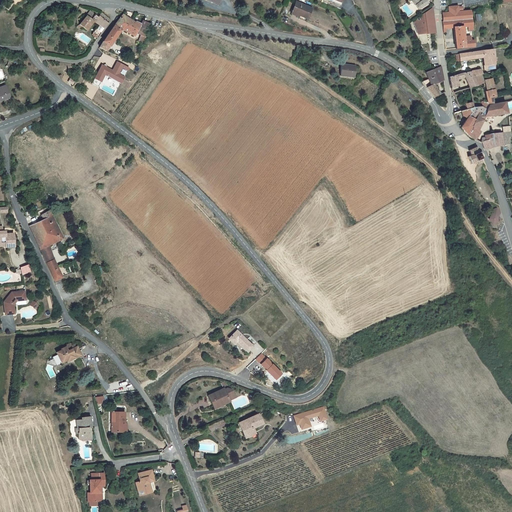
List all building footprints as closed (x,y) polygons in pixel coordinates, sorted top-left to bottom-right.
[(431,1),(430,0),(413,0),(412,1),(418,10),(431,1)] [(296,2),(292,13),(298,15),(307,19),(312,8),(296,2)] [(455,41),(455,49),(471,47),(474,47),(474,43),(473,40),(471,40),(470,41),(469,36),(463,37),(462,27),(467,27),(467,29),(472,28),(470,11),(458,12),(458,11),(458,7),(458,6),(448,7),(449,13),(442,13),(443,22),(453,21),(453,28),(454,39),(455,41)] [(431,9),(419,17),(420,21),(415,22),(416,26),(415,26),(418,34),(427,33),(427,30),(434,29),(433,15),(432,15),(431,9)] [(110,20),(101,13),(98,18),(95,15),(90,11),(86,16),(79,25),(77,26),(76,28),(80,31),(82,28),(85,30),(88,26),(92,21),(94,22),(99,25),(104,29),(110,20)] [(143,45),(150,24),(143,21),(141,24),(136,22),(135,23),(122,15),(114,26),(103,42),(109,47),(122,30),(134,37),(139,28),(140,29),(138,34),(141,35),(138,41),(142,43),(142,44),(143,45)] [(443,29),(445,29),(453,28),(453,21),(443,22),(442,22),(443,29)] [(93,32),(91,35),(97,39),(104,29),(99,25),(93,32)] [(109,47),(103,42),(99,48),(106,51),(109,47)] [(459,55),(459,54),(455,55),(456,61),(463,60),(463,62),(465,62),(465,60),(482,57),(483,66),(483,70),(494,69),(493,49),(481,51),(459,55)] [(113,68),(101,63),(95,78),(103,81),(105,75),(122,83),(125,76),(120,73),(122,68),(129,71),(130,67),(117,61),(113,68)] [(355,66),(341,64),(339,76),(354,78),(355,66)] [(441,67),(429,72),(425,73),(428,80),(422,82),(426,88),(434,98),(440,94),(434,85),(443,81),(441,67)] [(464,73),(448,77),(451,89),(457,86),(456,79),(457,79),(458,79),(463,78),(465,77),(464,73)] [(481,74),(473,76),(477,86),(484,82),(486,89),(486,92),(484,92),(487,103),(483,103),(481,107),(486,110),(488,105),(493,104),(491,97),(495,97),(491,79),(483,80),(481,74)] [(473,76),(465,77),(469,88),(477,86),(473,76)] [(0,100),(10,97),(5,85),(0,87),(0,100)] [(472,110),(467,117),(474,119),(470,127),(471,127),(468,136),(471,138),(474,140),(479,132),(477,130),(486,112),(493,116),(506,113),(504,102),(493,104),(488,105),(486,110),(481,107),(472,108),(472,110)] [(472,108),(466,109),(460,112),(462,117),(463,116),(467,118),(467,117),(472,110),(472,108)] [(467,118),(460,128),(468,136),(471,127),(470,127),(474,119),(467,117),(467,118)] [(481,142),(484,150),(485,150),(495,147),(503,146),(503,144),(509,143),(508,136),(507,132),(493,133),(492,134),(493,138),(485,141),(481,142)] [(478,164),(482,162),(481,158),(482,158),(482,157),(482,156),(482,155),(482,154),(481,153),(480,153),(479,153),(477,148),(476,149),(476,148),(476,147),(475,147),(475,148),(469,150),(468,150),(468,151),(469,151),(470,155),(467,157),(470,164),(477,161),(478,164)] [(43,220),(29,226),(40,249),(48,246),(62,239),(49,211),(41,215),(43,220)] [(497,216),(492,215),(488,219),(492,224),(497,222),(497,216)] [(0,243),(0,244),(0,241),(5,241),(5,248),(8,248),(14,247),(13,234),(5,234),(2,234),(2,232),(1,227),(0,226),(0,243)] [(52,256),(48,246),(40,249),(44,259),(52,256)] [(49,259),(45,261),(54,281),(61,277),(53,259),(49,261),(49,259)] [(16,301),(25,300),(24,291),(11,293),(3,303),(5,315),(14,314),(13,305),(16,301)] [(237,331),(229,338),(234,344),(237,342),(247,352),(253,346),(237,331)] [(56,353),(61,363),(66,361),(66,362),(74,358),(76,357),(77,359),(81,357),(76,347),(74,348),(71,349),(70,346),(69,344),(64,346),(65,347),(60,350),(60,351),(56,353)] [(223,388),(207,395),(212,406),(217,404),(217,405),(228,400),(227,397),(233,394),(231,390),(226,389),(223,390),(223,388)] [(212,406),(213,409),(229,402),(228,400),(217,405),(217,404),(212,406)] [(325,406),(294,413),(296,425),(301,424),(302,429),(312,427),(310,418),(319,416),(320,421),(328,420),(325,406)] [(111,412),(111,432),(122,432),(122,424),(124,424),(124,412),(111,412)] [(239,424),(243,435),(253,431),(252,428),(262,423),(258,414),(248,418),(248,420),(239,424)] [(77,433),(78,440),(82,441),(84,441),(84,438),(91,437),(90,432),(88,430),(88,428),(91,428),(90,417),(81,418),(81,420),(76,421),(77,429),(75,429),(75,434),(77,433)] [(135,483),(138,492),(144,490),(145,492),(151,490),(149,482),(148,479),(153,478),(151,470),(138,474),(140,482),(135,483)] [(88,502),(99,501),(99,493),(100,493),(99,487),(99,481),(104,480),(104,473),(91,474),(91,480),(90,480),(90,493),(87,493),(88,502)]
